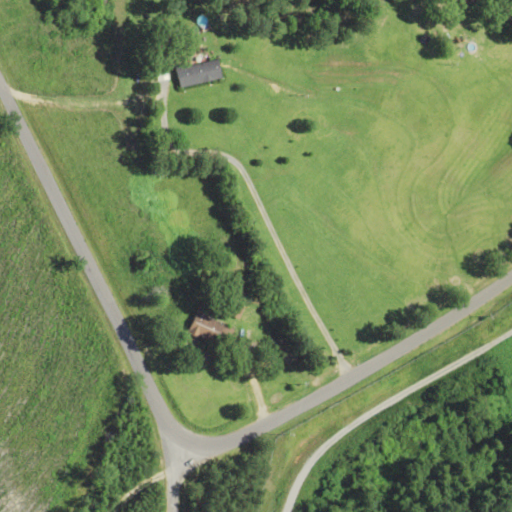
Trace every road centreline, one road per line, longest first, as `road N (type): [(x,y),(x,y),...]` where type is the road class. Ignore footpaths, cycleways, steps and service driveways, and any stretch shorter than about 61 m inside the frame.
road 1 (tertiary): [(0,73),(164,412),(185,434)]
road 2 (tertiary): [(185,434),(213,444),(238,439),(386,358),(511,274)]
